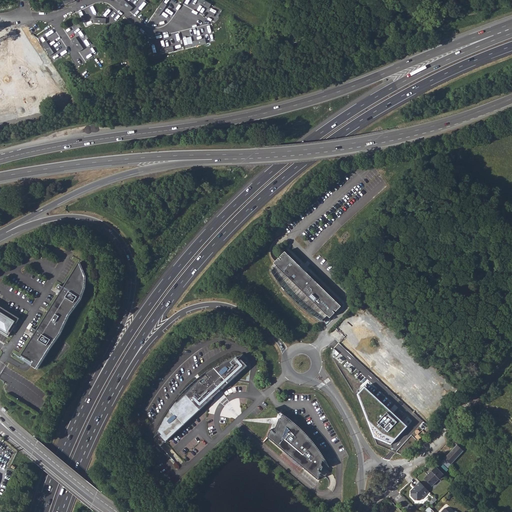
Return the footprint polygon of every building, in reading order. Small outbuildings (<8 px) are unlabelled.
[(123,0),(122,0),(120,3),(129,11),(133,8),(123,0)] [(204,0),(199,0),(198,2),(209,8),(211,4),(204,0)] [(166,5),(162,3),(155,13),(159,16),(166,5)] [(214,22),(224,11),(219,6),(209,17),(214,22)] [(75,37),(71,40),(79,52),(83,49),(75,37)] [(46,41),(42,44),(50,56),(54,53),(46,41)] [(88,50),(84,53),(88,59),(92,55),(88,50)] [(296,266),(283,255),(279,260),(280,261),(279,263),(277,261),(273,266),(275,269),(271,274),(275,281),(285,294),(298,306),(311,316),(323,322),(328,317),(330,319),(335,314),(335,311),(336,313),(341,307),(306,275),(305,276),(295,267),(296,266)] [(34,334),(21,355),(32,363),(31,366),(36,369),(48,349),(60,334),(68,316),(84,288),(84,282),(79,279),(79,263),(74,271),(63,288),(59,285),(57,289),(61,292),(36,331),(32,328),(30,332),(34,334)] [(19,318),(0,305),(0,330),(8,336),(19,318)] [(158,437),(164,444),(247,368),(241,361),(239,363),(236,359),(232,361),(222,364),(213,369),(204,375),(196,381),(189,387),(181,394),(175,402),(163,419),(158,428),(156,432),(159,436),(158,437)] [(407,426),(364,387),(357,394),(374,438),(391,445),(407,426)] [(300,429),(293,423),(285,417),(284,417),(283,419),(284,420),(283,423),(282,422),(277,434),(279,435),(278,436),(273,432),(270,441),(320,483),(323,476),(322,474),(322,472),(324,473),(325,471),(324,468),(326,464),(327,465),(328,463),(325,458),(319,450),(313,443),(307,436),(300,429)] [(448,439),(455,446),(459,442),(452,435),(448,439)] [(466,449),(459,442),(455,446),(441,462),(448,469),(466,449)] [(432,486),(439,479),(441,481),(445,476),(436,467),(429,474),(430,474),(429,476),(428,475),(424,479),(432,486)] [(416,488),(413,491),(411,491),(411,496),(412,497),(414,497),(413,498),(415,500),(420,500),(424,496),(424,495),(428,491),(420,482),(415,487),(416,488)]
